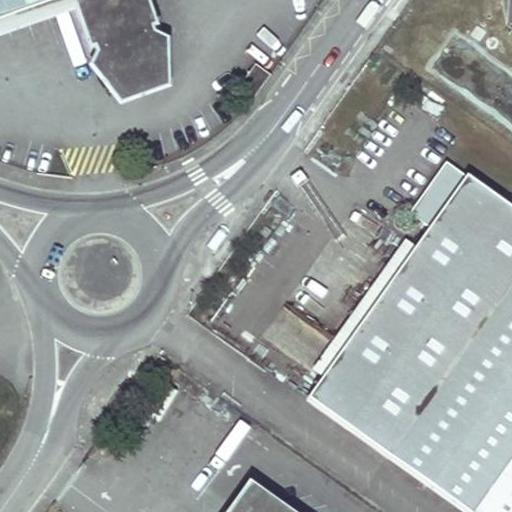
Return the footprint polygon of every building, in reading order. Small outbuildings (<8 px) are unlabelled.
[(0,0),(0,20),(58,0),(86,0),(107,57),(103,64),(123,91),(136,81),(153,81),(153,47),(144,43),(130,0),(0,0)] [(252,101),(269,76),(254,66),(236,90),(252,101)] [(511,511),(511,211),(446,164),(409,215),(431,231),(309,402),(464,511),(511,511)] [(317,357),(323,332),(308,328),(311,314),(278,306),(269,345),(317,357)] [(282,511),(247,486),(227,511),(282,511)]
